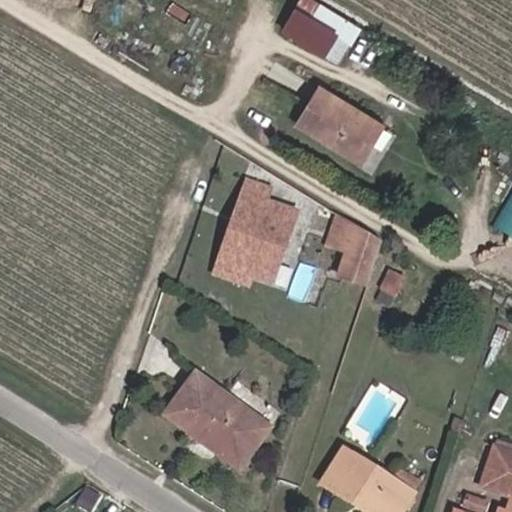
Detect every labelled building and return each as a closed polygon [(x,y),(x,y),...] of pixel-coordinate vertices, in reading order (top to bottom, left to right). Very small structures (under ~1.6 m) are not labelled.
[(348,27),(302,0),(295,0),(279,30),(334,63),(345,43),(340,39),(348,27)] [(377,128),(315,93),(295,131),(355,165),(377,128)] [(243,182),(238,197),(263,205),(268,190),(243,182)] [(511,236),(511,194),(495,228),(511,236)] [(238,197),(216,265),(249,276),(269,283),(291,215),(263,205),(238,197)] [(340,255),(349,226),(332,216),(321,247),(340,255)] [(375,242),(349,226),(340,255),(330,279),(358,288),(375,242)] [(245,286),(249,276),(216,265),(215,268),(213,275),(245,286)] [(399,276),(381,269),(375,290),(391,296),(399,276)] [(238,464),(265,429),(191,379),(163,418),(203,445),(207,440),(238,464)] [(511,511),(511,448),(498,444),(483,485),(505,494),(498,511),(493,509),(491,511),(463,511),(451,507),(449,511),(511,511)] [(330,476),(388,511),(400,511),(409,498),(393,488),(342,457),(330,476)] [(338,500),(354,511),(358,506),(368,511),(388,511),(330,476),(325,484),(342,495),(338,500)] [(399,480),(393,488),(409,498),(414,489),(399,480)] [(321,490),(338,500),(342,495),(325,484),(321,490)]
